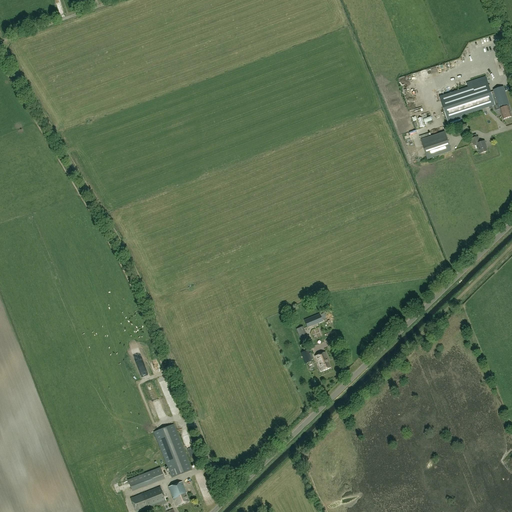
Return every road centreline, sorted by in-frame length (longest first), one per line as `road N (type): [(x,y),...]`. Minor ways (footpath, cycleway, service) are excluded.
road 1 (unclassified): [(209,462),(147,298),(0,41)]
road 2 (unclassified): [(253,472),(511,224)]
road 3 (track): [(295,454),(511,244)]
